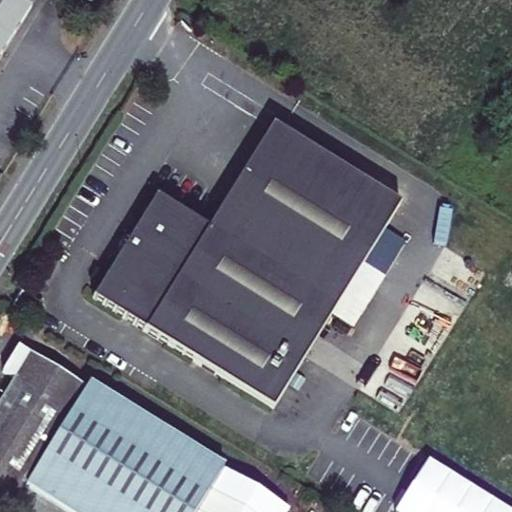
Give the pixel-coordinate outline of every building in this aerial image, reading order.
[(0,0),(0,57),(7,47),(31,8),(18,0),(0,0)] [(93,300),(272,411),(399,206),(271,127),(207,229),(156,198),(131,238),(119,259),(93,300)] [(117,251),(119,259),(131,238),(124,240),(117,251)] [(12,307),(31,319),(40,304),(21,292),(12,307)] [(7,511),(24,485),(67,511),(196,511),(223,468),(89,385),(86,389),(18,347),(2,372),(16,380),(0,405),(0,511),(7,511)]
